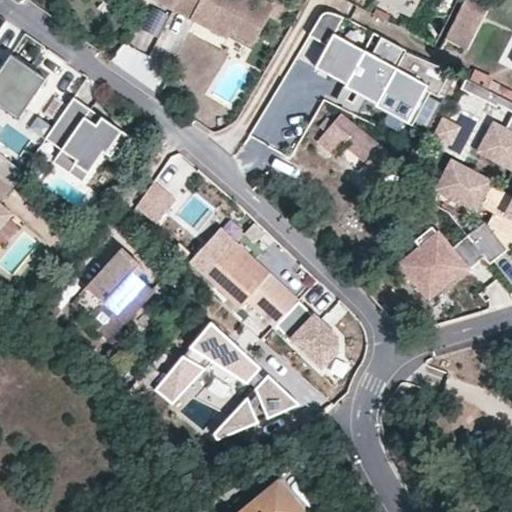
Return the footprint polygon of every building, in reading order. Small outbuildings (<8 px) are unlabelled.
[(178,0),(155,0),(155,1),(173,11),(178,0)] [(275,7),(262,0),(178,0),(173,11),(192,21),(196,14),(233,33),(256,44),(275,7)] [(381,0),(411,15),(418,0),(381,0)] [(466,0),(464,5),(483,15),(490,0),(466,0)] [(312,37),(330,47),(336,35),(337,36),(346,19),(328,10),(312,37)] [(233,33),(196,14),(192,21),(229,39),(233,33)] [(330,47),(317,69),(349,86),(367,52),(337,36),(336,35),(330,47)] [(399,70),(409,52),(378,37),(371,55),(399,70)] [(0,97),(19,112),(49,71),(14,45),(8,53),(0,47),(0,97)] [(371,55),(367,52),(349,86),(348,88),(379,105),(378,107),(413,127),(431,94),(439,99),(452,74),(409,52),(399,70),(371,55)] [(473,67),(464,83),(483,94),(493,78),(473,67)] [(119,150),(129,137),(101,115),(95,124),(84,115),(90,107),(73,95),(43,135),(60,147),(50,159),(80,180),(93,162),(80,153),(89,141),(102,151),(109,156),(115,147),(119,150)] [(95,124),(101,115),(90,107),(84,115),(95,124)] [(393,184),(407,167),(342,115),(320,140),(336,154),(339,150),(346,142),(369,161),(361,170),(359,172),(378,187),(386,178),(393,184)] [(450,145),(461,126),(453,122),(442,116),(432,135),(443,141),(450,145)] [(487,225),(485,222),(467,235),(484,258),(488,262),(505,249),(506,247),(511,235),(511,133),(496,124),(482,149),(511,165),(511,163),(511,195),(453,163),(435,196),(454,206),(459,198),(475,207),(477,204),(494,213),(487,225)] [(419,161),(423,151),(398,139),(395,146),(403,149),(401,153),(419,161)] [(93,162),(102,151),(89,141),(80,153),(93,162)] [(346,142),(339,150),(361,170),(369,161),(346,142)] [(0,145),(0,174),(3,177),(17,161),(0,145)] [(172,199),(154,184),(137,204),(156,219),(172,199)] [(156,219),(137,204),(129,214),(147,229),(156,219)] [(484,258),(467,235),(451,248),(433,224),(415,238),(421,246),(401,261),(427,295),(464,268),(466,271),(484,258)] [(217,247),(228,235),(219,227),(208,239),(217,247)] [(278,324),(299,302),(228,235),(217,247),(208,239),(191,258),(243,306),(248,301),(276,326),(278,324)] [(140,265),(123,249),(88,287),(91,290),(74,308),(108,339),(154,290),(134,272),(140,265)] [(299,302),(278,324),(324,369),(341,351),(341,336),(317,313),(315,314),(301,300),(299,302)] [(293,397),(210,320),(151,386),(168,401),(200,365),(197,359),(206,357),(254,387),(256,392),(249,400),(246,395),(213,432),(216,439),(257,420),(252,408),(259,400),(266,417),(282,410),(293,397)] [(299,511),(301,511),(276,480),(236,511),(299,511)]
